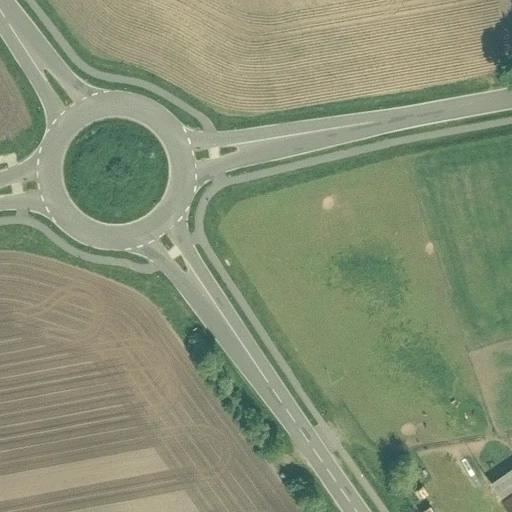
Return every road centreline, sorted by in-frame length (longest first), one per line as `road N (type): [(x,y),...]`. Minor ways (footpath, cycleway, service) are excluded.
road 1 (tertiary): [(155,227),(356,511)]
road 2 (tertiary): [(511,98),(181,160)]
road 3 (tertiary): [(0,0),(82,113)]
road 4 (tertiary): [(49,189),(64,218),(91,236),(124,240),(155,227)]
road 5 (tertiary): [(181,160),(168,132),(144,112),(113,105),(82,113)]
